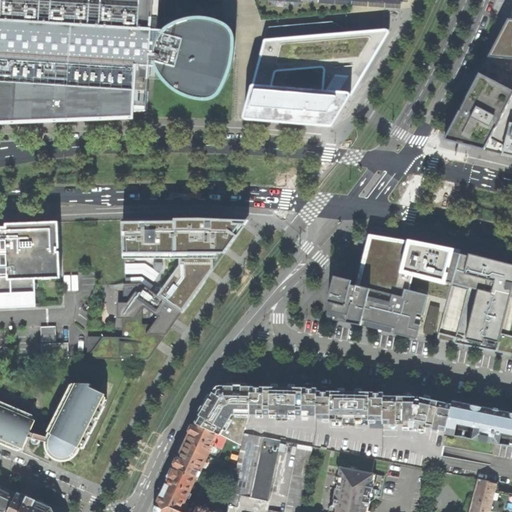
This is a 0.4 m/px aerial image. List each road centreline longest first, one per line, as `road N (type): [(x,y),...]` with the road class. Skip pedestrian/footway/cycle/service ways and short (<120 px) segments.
road 1 (primary): [(380,160),(104,145),(0,158)]
road 2 (primary): [(0,195),(192,190),(347,203)]
road 3 (residential): [(511,381),(291,340)]
road 4 (secondary): [(402,165),(489,3)]
road 5 (secondary): [(240,332),(148,491)]
road 6 (secondary): [(468,0),(438,67),(380,160)]
road 7 (secondary): [(347,203),(240,332)]
road 8 (residential): [(148,491),(113,506),(0,463)]
road 9 (primary): [(372,207),(511,238)]
